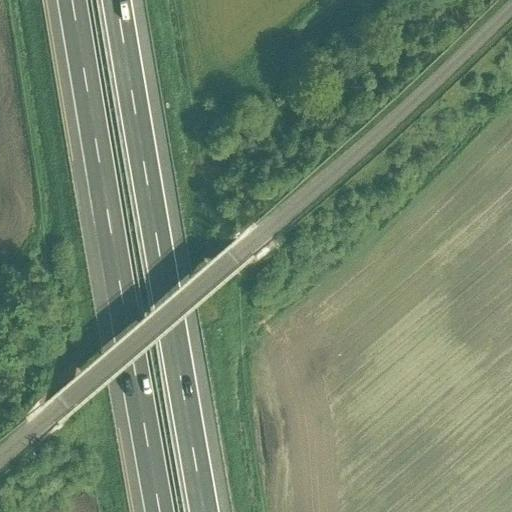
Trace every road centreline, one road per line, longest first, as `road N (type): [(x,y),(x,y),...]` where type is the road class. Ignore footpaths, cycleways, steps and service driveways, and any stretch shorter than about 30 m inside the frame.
road 1 (track): [(511,4),(0,452)]
road 2 (motorway): [(203,511),(115,0)]
road 3 (motorway): [(71,0),(159,511)]
